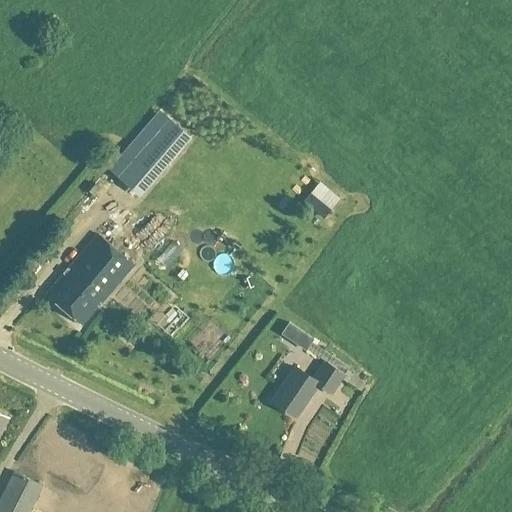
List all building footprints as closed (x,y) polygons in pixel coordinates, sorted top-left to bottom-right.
[(118,179),(105,192),(134,220),(147,206),(118,179)] [(93,197),(96,192),(100,188),(95,184),(88,192),(93,197)] [(182,184),(164,211),(205,238),(223,211),(182,184)] [(335,204),(316,188),(304,201),(323,218),(335,204)] [(185,348),(230,280),(162,235),(117,304),(185,348)] [(79,327),(132,266),(97,236),(45,297),(79,327)] [(307,335),(299,346),(306,351),(314,340),(307,335)] [(295,419),(317,386),(330,396),(344,376),(324,362),(312,380),(294,368),(271,402),(295,419)] [(353,374),(347,383),(360,392),(366,383),(353,374)] [(341,419),(350,411),(334,395),(326,404),(341,419)] [(0,511),(29,511),(42,487),(13,473),(0,498),(0,511)]
